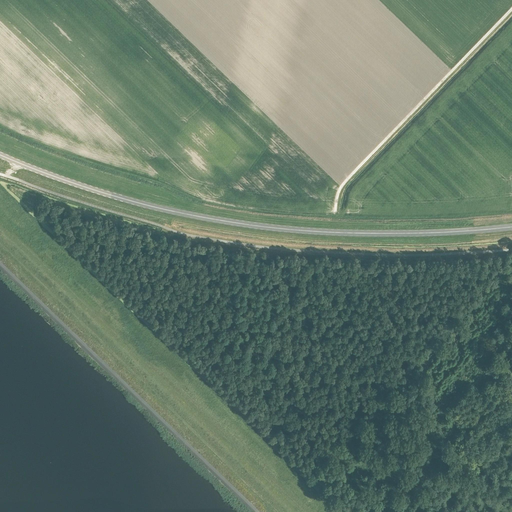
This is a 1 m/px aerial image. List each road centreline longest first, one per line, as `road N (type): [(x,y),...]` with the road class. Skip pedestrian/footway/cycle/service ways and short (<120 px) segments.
road 1 (secondary): [(511,226),(374,233),(251,225),(128,200),(0,155)]
road 2 (track): [(335,212),(344,182),(511,8)]
